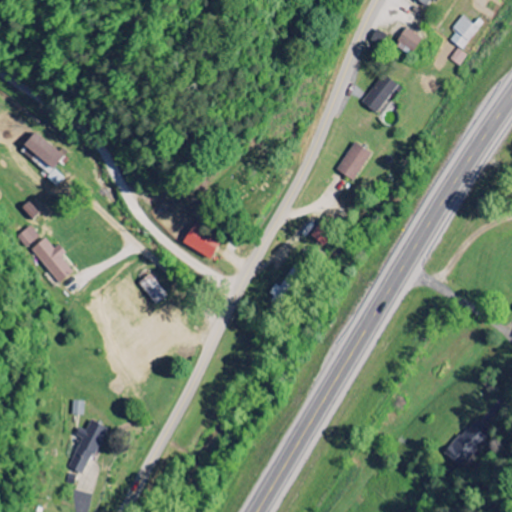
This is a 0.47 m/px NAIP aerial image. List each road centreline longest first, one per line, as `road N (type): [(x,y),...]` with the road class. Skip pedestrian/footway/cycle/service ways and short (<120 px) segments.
road 1 (tertiary): [(124,511),(303,170),(377,0)]
road 2 (trunk): [(511,95),(256,511)]
road 3 (residential): [(237,293),(148,226),(81,129),(0,71)]
